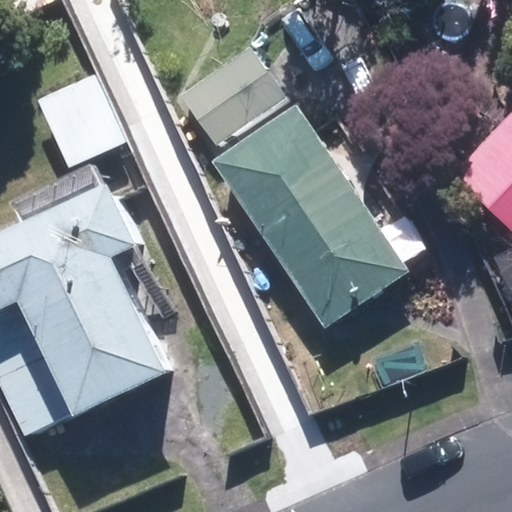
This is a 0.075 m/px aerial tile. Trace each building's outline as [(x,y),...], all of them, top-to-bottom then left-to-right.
[(268,46),(196,97),(229,145),(302,93),(268,46)] [(138,141),(108,73),(51,99),(81,166),(138,141)] [(424,272),(315,103),(229,158),(337,327),(424,272)] [(511,133),(473,171),(511,210),(511,133)] [(0,352),(38,436),(98,409),(100,413),(193,371),(142,258),(166,247),(137,183),(0,244),(0,265),(17,304),(0,311),(0,352)]
